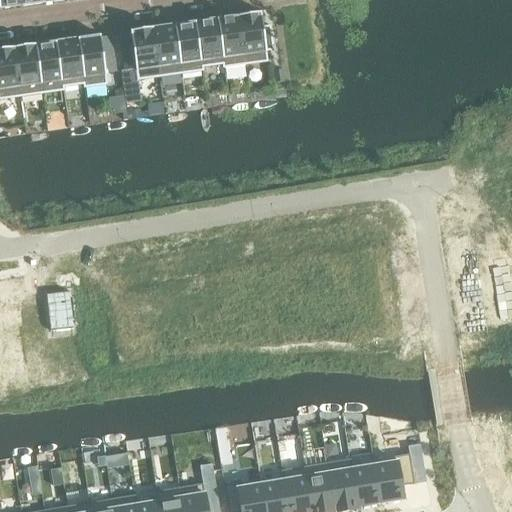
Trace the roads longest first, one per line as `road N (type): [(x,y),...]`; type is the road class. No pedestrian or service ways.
road 1 (residential): [(459,426),(418,203),(406,191),(382,184),(0,248)]
road 2 (residential): [(0,22),(145,0)]
